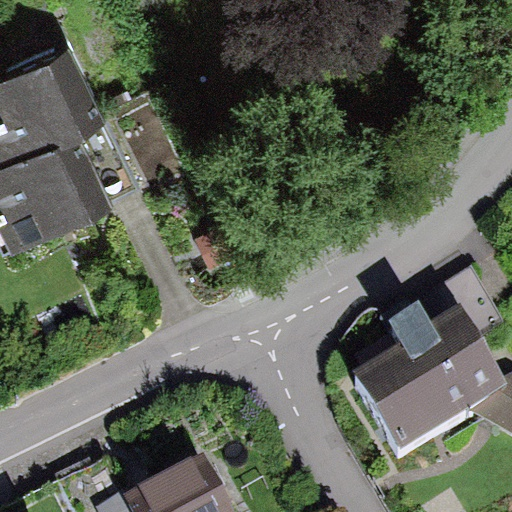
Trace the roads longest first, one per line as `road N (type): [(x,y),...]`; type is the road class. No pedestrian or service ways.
road 1 (residential): [(235,336),(387,255),(511,123)]
road 2 (residential): [(0,437),(136,369),(235,336)]
road 3 (residential): [(235,336),(339,511)]
